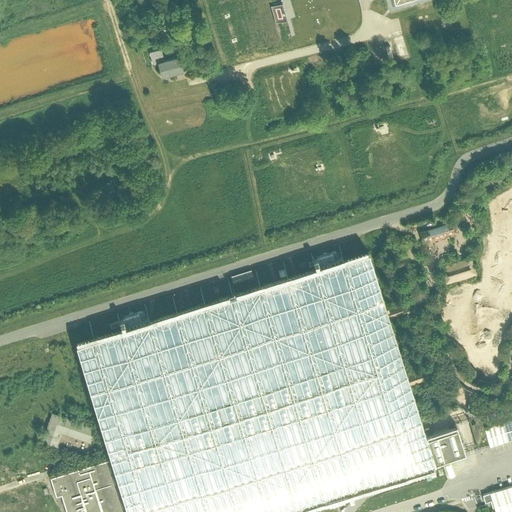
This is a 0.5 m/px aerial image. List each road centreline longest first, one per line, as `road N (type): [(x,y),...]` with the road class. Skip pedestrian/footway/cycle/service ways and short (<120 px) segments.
road 1 (track): [(511,74),(165,162),(160,205),(115,234)]
road 2 (track): [(113,0),(165,162)]
road 3 (track): [(115,234),(0,275)]
